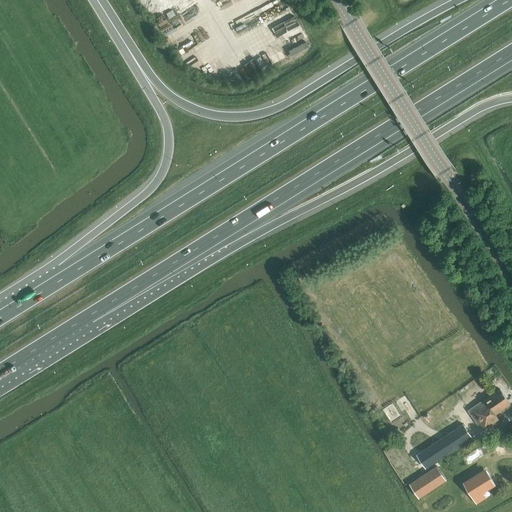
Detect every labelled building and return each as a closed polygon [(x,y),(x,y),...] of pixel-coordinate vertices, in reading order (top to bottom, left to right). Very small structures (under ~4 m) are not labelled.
[(172,10),(166,14),(169,19),(175,15),(172,10)] [(306,40),(289,49),(291,54),(309,46),(306,40)] [(278,63),(288,58),(286,53),(275,58),(278,63)] [(246,77),(255,72),(249,63),(241,68),(246,77)] [(485,399),(468,410),(479,425),(481,424),(483,428),(492,427),(501,421),(496,414),(511,404),(500,389),(485,399)] [(462,422),(432,443),(441,456),(470,435),(462,422)] [(432,443),(418,453),(427,467),(441,456),(432,443)] [(462,452),(457,455),(460,460),(462,459),(467,467),(485,456),(480,448),(465,457),(462,452)] [(437,466),(410,484),(419,498),(446,480),(437,466)] [(482,492),(493,485),(484,471),(464,483),(476,502),(485,497),(482,492)]
